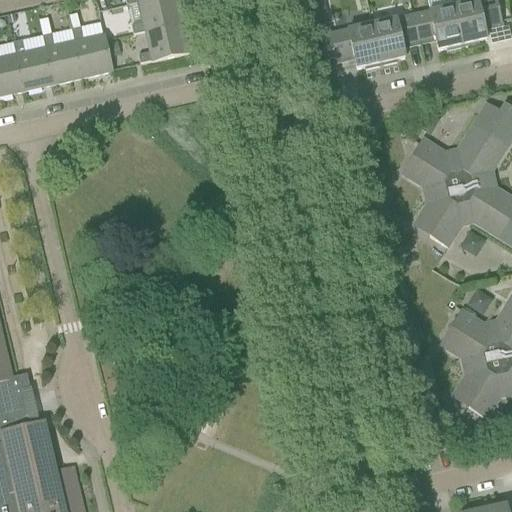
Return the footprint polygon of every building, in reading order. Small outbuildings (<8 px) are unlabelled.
[(123,0),(125,9),(137,6),(164,0),(123,0)] [(144,35),(181,27),(175,0),(164,0),(137,6),(142,26),(130,29),(132,38),(144,35)] [(461,48),(452,8),(450,0),(434,0),(425,2),(428,14),(411,18),(417,45),(434,41),(437,54),(445,52),(446,54),(460,51),(459,49),(461,48)] [(493,0),(488,0),(452,8),(461,48),(463,48),(464,50),(478,47),(477,45),(485,43),(482,30),(500,26),(493,0)] [(32,17),(25,19),(26,26),(34,24),(32,17)] [(401,48),(417,45),(411,18),(371,27),(380,67),(382,66),(382,69),(396,65),(395,63),(404,61),(401,48)] [(139,68),(188,56),(181,27),(144,35),(148,56),(137,59),(139,68)] [(328,31),(318,33),(324,62),(334,60),(335,63),(353,59),(355,72),(364,70),(364,73),(378,70),(377,67),(380,67),(371,27),(329,36),(328,31)] [(115,29),(103,32),(105,44),(118,41),(115,29)] [(103,37),(82,42),(79,30),(70,32),(72,44),(81,82),(111,75),(103,37)] [(72,44),(53,49),(50,37),(40,39),(43,51),(52,88),(81,82),(72,44)] [(43,51),(24,55),(21,43),(11,46),(14,58),(22,95),(52,88),(43,51)] [(110,60),(119,58),(116,45),(107,47),(110,60)] [(14,58),(0,60),(0,100),(22,95),(14,58)] [(485,106),(472,128),(456,154),(444,157),(421,142),(410,160),(417,164),(406,181),(423,191),(426,206),(416,223),(432,233),(428,240),(446,251),(461,228),(472,225),(511,250),(511,202),(494,191),(490,176),(511,140),(511,112),(504,108),(500,115),(485,106)] [(455,336),(445,352),(461,363),(465,378),(454,394),(471,405),(467,412),(485,423),(499,400),(511,397),(511,297),(511,299),(494,326),(483,328),(460,314),(448,332),(455,336)] [(82,511),(73,471),(54,475),(42,425),(29,428),(22,396),(29,394),(25,377),(10,381),(0,337),(0,511),(82,511)] [(177,479),(163,511),(242,511),(254,485),(198,461),(188,484),(177,479)]
